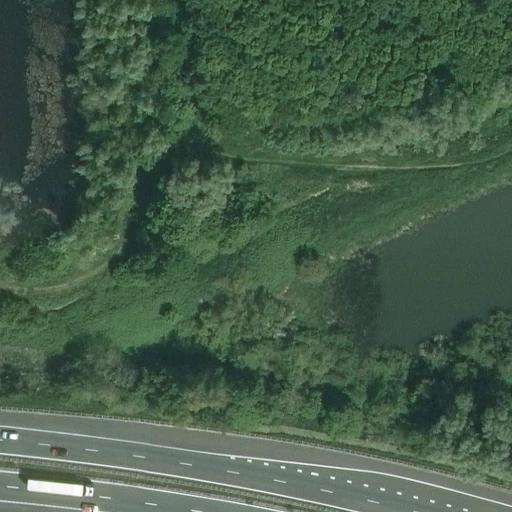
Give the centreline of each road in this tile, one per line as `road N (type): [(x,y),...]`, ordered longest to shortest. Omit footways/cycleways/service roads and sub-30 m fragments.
road 1 (motorway): [(410,511),(234,472),(0,440)]
road 2 (motorway): [(0,486),(214,511)]
